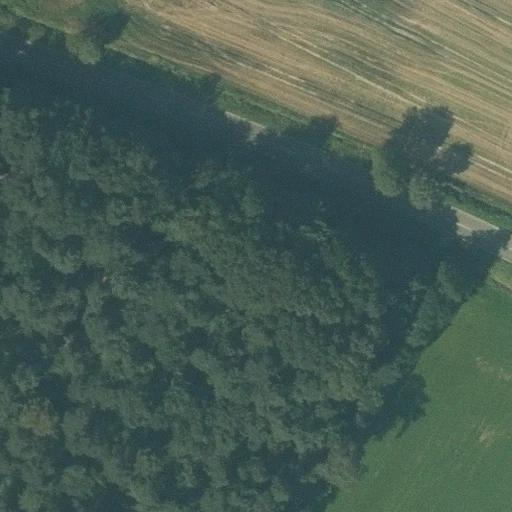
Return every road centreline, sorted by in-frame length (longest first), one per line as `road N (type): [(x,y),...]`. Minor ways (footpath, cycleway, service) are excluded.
road 1 (tertiary): [(511,250),(195,112),(0,46)]
road 2 (track): [(451,221),(275,511)]
